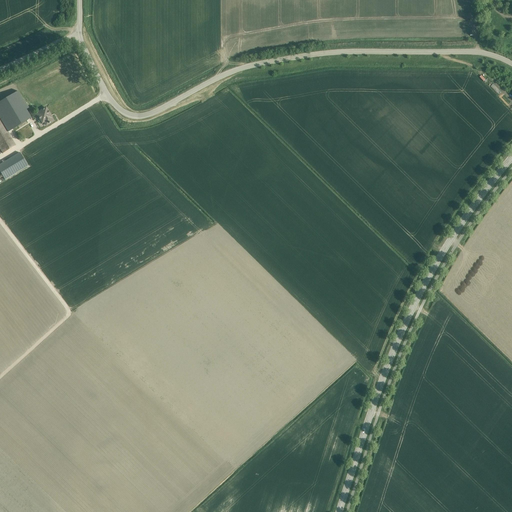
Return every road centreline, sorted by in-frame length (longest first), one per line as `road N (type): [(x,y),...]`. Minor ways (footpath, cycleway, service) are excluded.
road 1 (tertiary): [(511,64),(475,52),(280,59),(134,115),(106,93),(78,33)]
road 2 (tertiary): [(339,511),(408,317),(440,255),(511,158)]
road 3 (track): [(0,377),(67,316),(0,220)]
